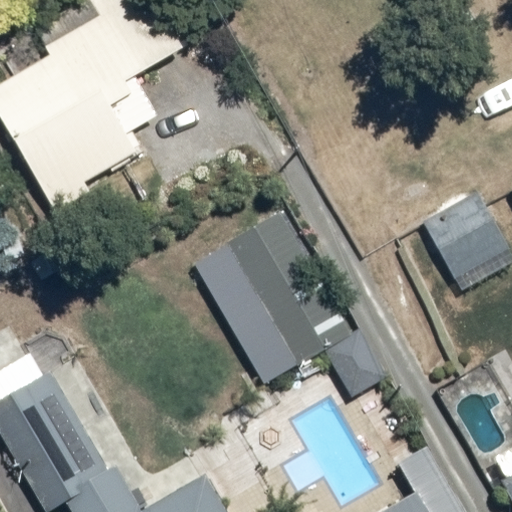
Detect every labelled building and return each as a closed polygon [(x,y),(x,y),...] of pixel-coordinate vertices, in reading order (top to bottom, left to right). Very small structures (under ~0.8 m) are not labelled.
[(166,0),(97,0),(41,31),(56,57),(0,87),(0,104),(59,211),(153,158),(125,108),(143,99),(136,87),(171,68),(186,96),(204,86),(188,57),(196,53),(166,0)] [(511,253),(511,246),(474,186),(418,221),(464,295),(510,266),(505,258),(511,253)] [(354,329),(282,207),(228,239),(301,363),(328,347),(355,392),(387,373),(359,326),(354,329)] [(56,374),(0,407),(0,425),(50,511),(64,511),(76,505),(79,511),(229,511),(211,480),(156,511),(150,511),(128,474),(118,479),(56,374)] [(484,511),(446,447),(407,470),(423,497),(397,511),(484,511)] [(511,457),(502,464),(511,483),(511,457)]
